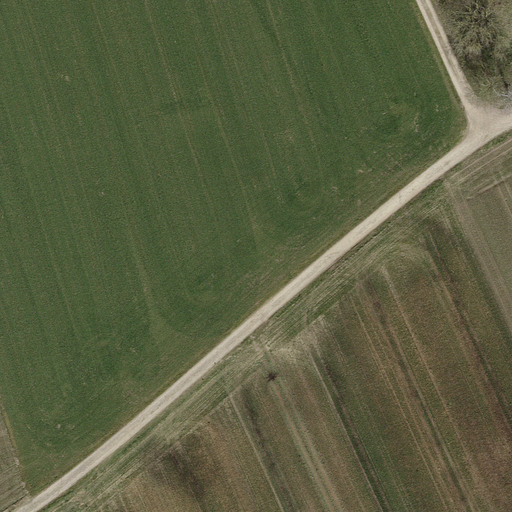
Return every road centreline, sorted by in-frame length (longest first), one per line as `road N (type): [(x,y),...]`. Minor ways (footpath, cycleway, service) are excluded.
road 1 (track): [(511,113),(25,511)]
road 2 (track): [(484,130),(423,0)]
